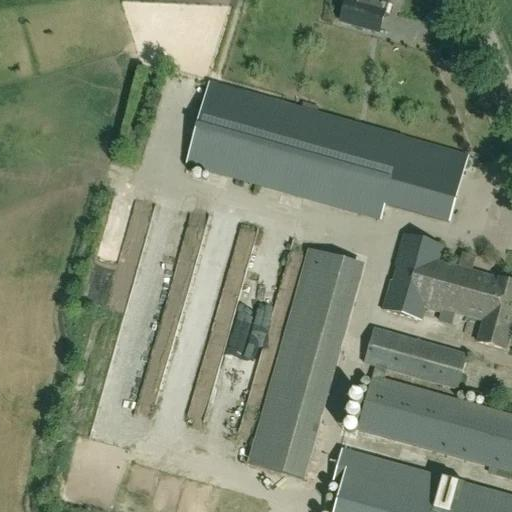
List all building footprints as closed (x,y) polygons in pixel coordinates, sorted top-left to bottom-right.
[(396,0),(400,1),(400,0),(358,0),(358,3),(348,0),(346,0),(339,24),(380,36),(387,11),(384,10),(385,5),(389,6),(390,0),(396,0)] [(427,50),(441,36),(434,29),(420,42),(427,50)] [(450,223),(468,157),(241,94),(210,85),(187,165),(381,220),(386,205),(417,214),(450,223)] [(459,268),(438,262),(442,247),(404,236),(395,269),(397,269),(393,282),(391,281),(383,311),(422,321),(425,309),(441,313),(437,328),(451,332),(456,315),(483,322),(478,342),(506,350),(511,329),(511,328),(508,327),(511,311),(511,282),(473,272),(476,258),(462,254),(459,268)] [(251,472),(307,488),(366,275),(352,272),(355,263),(312,251),(251,472)] [(456,391),(466,356),(374,331),(365,365),(375,368),(357,431),(511,473),(511,417),(384,382),(387,372),(456,391)] [(139,400),(140,384),(112,382),(111,399),(139,400)] [(511,511),(511,498),(351,454),(334,511),(511,511)] [(116,491),(122,473),(82,459),(74,485),(92,491),(95,483),(116,491)] [(218,511),(208,511),(210,493),(194,491),(192,511),(218,511)]
